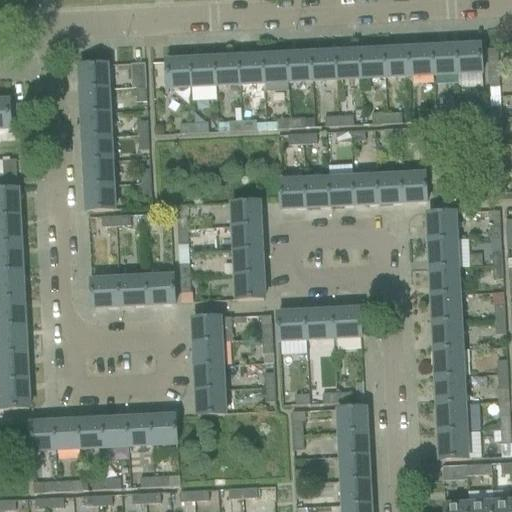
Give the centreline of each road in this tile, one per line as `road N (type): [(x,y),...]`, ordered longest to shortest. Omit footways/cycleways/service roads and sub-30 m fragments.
road 1 (residential): [(53,27),(511,8)]
road 2 (residential): [(65,336),(53,27)]
road 3 (residential): [(65,336),(168,335),(170,390),(68,393)]
road 4 (residential): [(399,511),(388,280)]
road 5 (residential): [(388,280),(386,235),(286,238),(288,284)]
